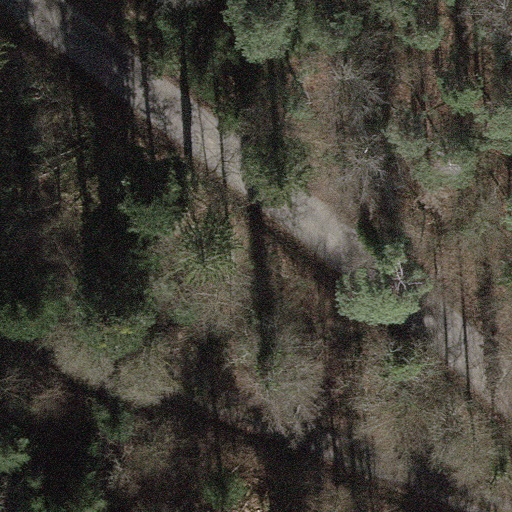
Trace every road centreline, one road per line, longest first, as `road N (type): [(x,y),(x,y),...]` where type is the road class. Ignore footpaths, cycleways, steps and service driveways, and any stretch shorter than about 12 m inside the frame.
road 1 (tertiary): [(511,391),(368,263),(32,0)]
road 2 (track): [(0,303),(168,381),(510,511)]
